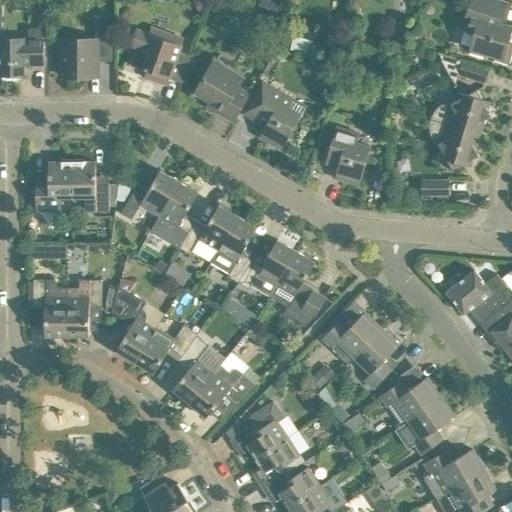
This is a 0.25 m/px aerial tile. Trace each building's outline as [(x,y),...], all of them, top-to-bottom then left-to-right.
[(209,1),(204,0),(195,0),(203,17),(209,1)] [(280,3),(269,0),(261,0),(259,11),(276,16),(280,3)] [(465,0),(464,4),(468,6),(465,16),(473,18),(469,30),(476,32),(470,52),(484,56),(485,52),(495,55),(494,58),(509,62),(511,51),(511,43),(508,42),(511,30),(511,26),(501,24),(504,15),(499,14),(502,0),(465,0)] [(62,49),(61,55),(62,75),(97,75),(97,46),(112,45),(112,25),(112,15),(96,15),(96,40),(71,40),(61,40),(62,49)] [(45,65),(44,38),(44,28),(29,28),(29,38),(24,38),(24,37),(0,37),(0,75),(25,75),(25,65),(45,65)] [(281,28),(269,29),(271,40),(282,38),(281,28)] [(136,29),(131,44),(138,47),(132,64),(148,70),(147,73),(150,78),(168,85),(170,78),(182,82),(188,65),(191,55),(180,50),(182,45),(184,38),(165,31),(163,38),(150,33),(148,33),(136,29)] [(393,42),(390,51),(404,56),(407,46),(393,42)] [(461,60),(440,53),(456,84),(461,60)] [(270,60),(263,72),(267,75),(275,63),(270,60)] [(490,68),(471,63),(463,60),(459,74),(466,77),(486,82),(490,68)] [(235,121),(245,104),(251,93),(239,86),(243,78),(214,61),(195,92),(220,106),(217,111),(235,121)] [(294,98),(273,86),(263,80),(252,99),(263,105),(255,119),(266,125),(261,133),(268,138),(267,140),(282,149),(302,114),(290,107),(294,98)] [(431,119),(481,134),(485,118),(492,115),(488,109),(490,101),(483,99),(477,89),(467,94),(460,92),(458,100),(452,103),(452,102),(450,99),(444,102),(439,106),(437,108),(434,112),(432,117),(431,119)] [(476,149),(481,134),(431,119),(430,122),(430,126),(430,130),(431,134),(433,138),(436,145),(439,143),(443,149),(440,157),(448,159),(453,169),(463,164),(471,166),(473,158),(479,155),(476,149)] [(337,126),(326,162),(338,166),(335,177),(366,187),(381,139),(337,126)] [(38,186),(38,211),(58,211),(61,211),(60,197),(73,197),(73,159),(62,159),(62,162),(50,162),(50,181),(38,181),(38,186)] [(83,159),(73,159),(73,197),(86,197),(86,211),(109,211),(109,200),(109,180),(96,181),(96,161),(83,161),(83,159)] [(159,216),(180,181),(160,170),(145,196),(135,190),(121,213),(132,219),(141,205),(159,216)] [(450,179),(422,180),(422,194),(450,194),(450,179)] [(180,248),(194,224),(184,218),(199,192),(180,181),(159,216),(150,230),(180,248)] [(127,185),(119,183),(117,199),(124,201),(132,188),(127,185)] [(218,250),(238,216),(219,205),(204,231),(194,224),(180,248),(191,254),(193,250),(211,261),(218,250)] [(218,250),(211,261),(230,272),(228,276),(230,277),(239,282),(252,259),(242,253),(257,227),(238,216),(218,250)] [(252,259),(239,282),(247,287),(249,288),(251,284),(270,295),(276,285),(297,250),(278,239),(262,265),(252,259)] [(33,244),(34,261),(70,260),(70,243),(33,244)] [(306,325),(316,315),(326,297),(313,290),(311,294),(301,287),(316,262),(297,250),(276,285),(295,296),(285,313),(306,325)] [(159,259),(154,269),(164,275),(165,275),(170,265),(159,259)] [(170,265),(165,275),(170,278),(177,265),(172,262),(170,265)] [(509,288),(497,273),(485,283),(475,270),(447,291),(464,313),(473,306),(484,320),(511,300),(504,292),(509,288)] [(117,294),(112,312),(122,318),(132,324),(117,350),(136,361),(157,327),(146,321),(147,318),(147,315),(146,312),(145,310),(142,308),(146,301),(136,295),(130,292),(136,282),(122,278),(119,285),(117,294)] [(56,279),(46,279),(34,279),(34,306),(46,306),(45,336),(68,336),(68,287),(60,287),(57,285),(57,280),(56,279)] [(102,306),(102,286),(102,279),(90,279),(80,279),(79,287),(68,287),(68,336),(90,336),(90,306),(102,306)] [(112,312),(117,294),(108,292),(106,308),(112,312)] [(230,298),(223,310),(236,318),(251,326),(258,314),(230,298)] [(511,298),(511,300),(484,320),(492,330),(488,333),(496,344),(500,341),(511,356),(511,298)] [(354,357),(382,328),(365,311),(349,327),(341,319),(327,334),(323,339),(332,348),(347,363),(354,357)] [(182,355),(197,333),(184,324),(175,338),(157,327),(136,361),(155,373),(170,347),(182,355)] [(375,389),(379,384),(393,369),(384,361),(400,345),(382,328),(354,357),(371,373),(365,379),(375,389)] [(198,358),(209,345),(197,333),(182,355),(192,365),(173,388),(190,403),(215,372),(198,358)] [(271,340),(260,333),(254,343),(265,350),(271,340)] [(254,382),(243,373),(237,368),(232,368),(229,371),(221,364),(215,372),(190,403),(207,417),(226,394),(237,403),(254,382)] [(329,380),(319,370),(310,378),(320,388),(329,380)] [(408,420),(441,396),(427,377),(409,390),(402,380),(380,396),(388,406),(395,401),(408,420)] [(326,385),(318,393),(330,409),(337,401),(326,385)] [(421,453),(426,449),(442,437),(437,429),(455,416),(441,396),(408,420),(421,438),(414,443),(421,453)] [(237,421),(227,432),(231,439),(239,450),(248,445),(257,458),(289,437),(278,421),(285,416),(274,400),(250,415),(255,423),(248,428),(243,431),(237,421)] [(330,409),(329,410),(342,422),(350,414),(337,401),(330,409)] [(321,417),(328,426),(335,421),(329,411),(321,417)] [(351,418),(341,424),(347,432),(356,427),(365,421),(360,412),(351,418)] [(288,472),(285,466),(301,455),(289,437),(257,458),(265,471),(256,477),(264,488),(288,472)] [(344,451),(351,447),(344,437),(334,444),(337,449),(344,451)] [(364,446),(359,438),(352,443),(357,451),(364,446)] [(437,497),(485,469),(473,448),(454,459),(448,449),(424,463),(430,472),(425,476),(437,497)] [(381,461),(372,467),(383,483),(391,477),(381,461)] [(289,506),(321,485),(308,467),(292,477),(288,472),(264,488),(271,499),(280,493),(289,506)] [(482,511),(484,511),(478,501),(497,490),(485,469),(437,497),(438,496),(447,511),(482,511)] [(391,477),(383,483),(388,491),(401,483),(396,474),(391,477)] [(169,511),(189,499),(178,482),(170,488),(166,481),(164,483),(158,475),(140,487),(145,495),(144,496),(152,508),(145,511),(169,511)] [(332,511),(336,509),(333,504),(321,485),(289,506),(292,511),(332,511)] [(378,485),(370,490),(377,500),(384,495),(378,485)] [(118,489),(108,492),(111,503),(117,501),(120,495),(118,489)] [(196,511),(198,511),(189,499),(169,511),(196,511)]
